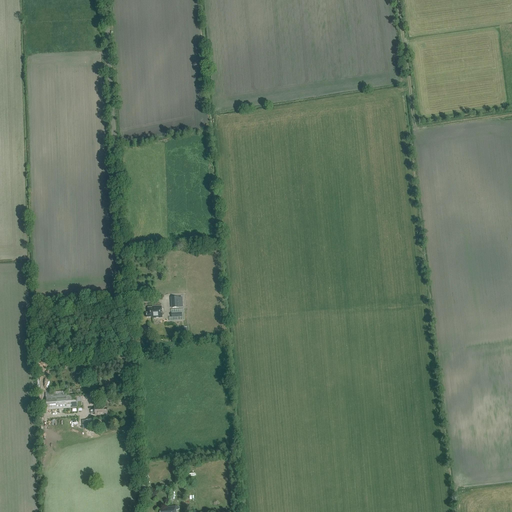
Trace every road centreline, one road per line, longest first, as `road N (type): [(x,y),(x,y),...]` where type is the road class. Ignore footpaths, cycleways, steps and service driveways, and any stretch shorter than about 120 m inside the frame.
road 1 (unclassified): [(130,341),(107,0)]
road 2 (residential): [(143,511),(130,341)]
